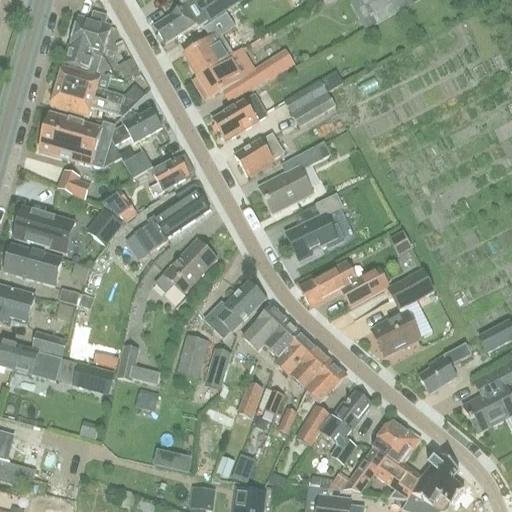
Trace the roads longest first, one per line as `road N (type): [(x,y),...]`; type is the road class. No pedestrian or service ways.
road 1 (residential): [(500,511),(468,461),(280,291),(114,0)]
road 2 (secondary): [(0,147),(40,0)]
